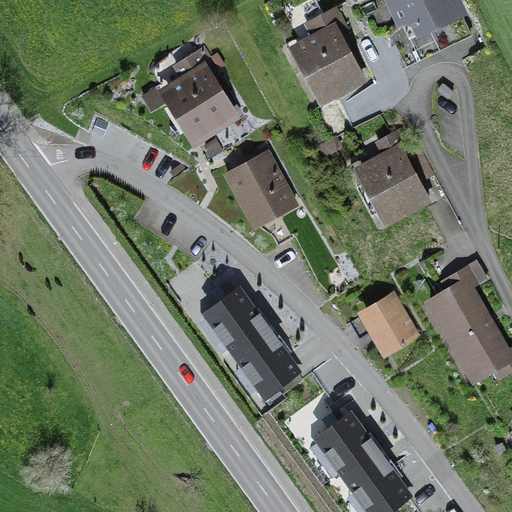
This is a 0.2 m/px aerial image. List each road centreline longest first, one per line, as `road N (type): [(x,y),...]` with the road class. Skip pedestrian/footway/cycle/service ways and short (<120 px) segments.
road 1 (residential): [(34,175),(58,162),(93,160),(209,223),(322,327),(474,511)]
road 2 (secondary): [(274,511),(34,175)]
road 3 (residential): [(474,221),(459,77),(431,74),(420,106),(452,183)]
